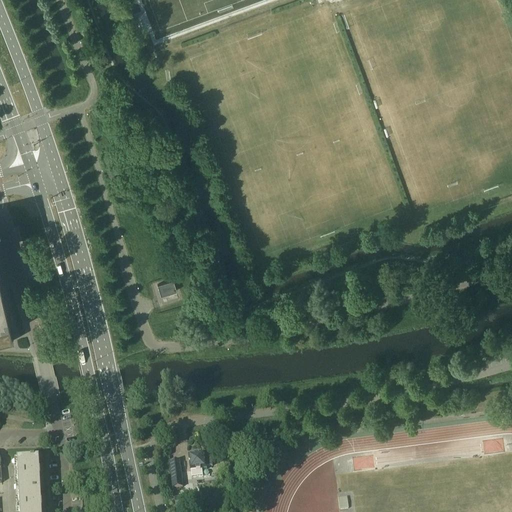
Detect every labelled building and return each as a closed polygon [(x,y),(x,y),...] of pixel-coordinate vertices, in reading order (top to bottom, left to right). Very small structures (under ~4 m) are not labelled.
[(157,284),(161,296),(177,291),(173,279),(157,284)] [(0,339),(13,341),(11,335),(11,334),(11,333),(11,332),(0,287),(0,339)] [(205,454),(188,456),(190,472),(191,472),(192,478),(203,476),(202,470),(207,470),(207,468),(212,467),(211,458),(206,458),(205,454)] [(15,463),(16,496),(38,495),(36,462),(15,463)] [(180,462),(170,463),(173,489),(183,488),(180,462)] [(16,496),(17,511),(39,511),(38,495),(16,496)] [(174,499),(175,509),(195,507),(194,497),(174,499)]
